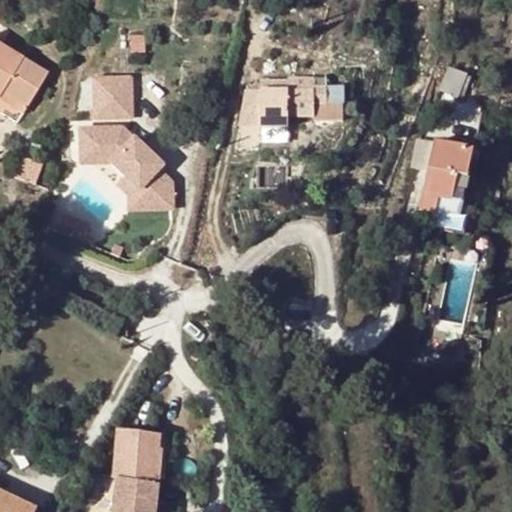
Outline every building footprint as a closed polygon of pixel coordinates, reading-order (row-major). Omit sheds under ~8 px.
[(0,99),(8,105),(12,98),(36,112),(55,79),(0,45),(0,99)] [(468,75),(448,67),(439,92),(457,100),(468,75)] [(137,81),(99,82),(100,122),(138,121),(137,81)] [(289,128),(289,117),(288,81),(273,82),(273,89),(259,89),(260,126),(260,128),(289,128)] [(288,81),(289,117),(315,118),(315,107),(326,106),(326,87),(314,87),(314,81),(288,81)] [(235,127),(260,126),(259,89),(243,89),(235,127)] [(12,98),(8,105),(32,119),(36,112),(12,98)] [(127,131),(101,132),(101,152),(144,192),(144,212),(178,211),(176,184),(163,171),(167,167),(127,131)] [(101,152),(101,132),(86,132),(87,166),(115,166),(101,152)] [(473,151),(433,143),(419,208),(435,212),(438,198),(462,204),(473,151)] [(144,192),(130,179),(123,186),(134,197),(134,212),(144,212),(144,192)] [(459,217),(462,204),(438,198),(435,212),(459,217)] [(59,213),(54,230),(84,240),(89,223),(59,213)] [(158,453),(159,437),(120,434),(118,441),(115,478),(118,478),(115,504),(113,511),(153,511),(161,453),(158,453)] [(35,511),(36,511),(0,493),(0,511),(35,511)] [(113,511),(115,504),(91,500),(89,511),(113,511)]
